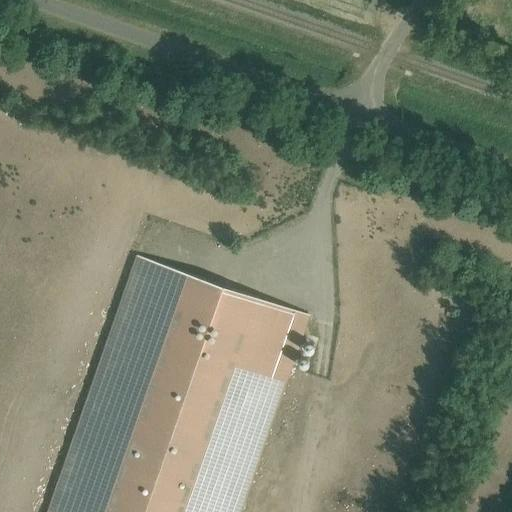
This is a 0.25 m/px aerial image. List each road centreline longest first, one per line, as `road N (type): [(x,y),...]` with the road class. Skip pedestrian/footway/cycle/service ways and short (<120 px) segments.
road 1 (unclassified): [(53,0),(360,111)]
road 2 (unclassified): [(360,111),(511,166)]
road 3 (unclassified): [(360,111),(386,53),(424,0)]
